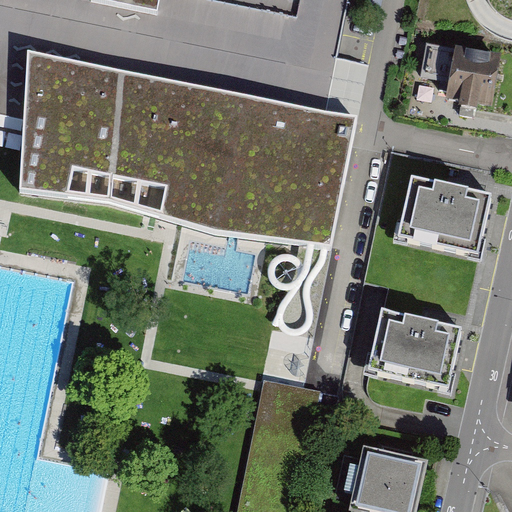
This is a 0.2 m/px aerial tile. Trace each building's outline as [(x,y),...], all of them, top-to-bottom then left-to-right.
[(161,0),(202,0),(297,19),(301,0),(70,0),(158,17),(161,0)] [(495,64),(449,56),(439,109),(485,117),(495,64)] [(29,59),(21,199),(110,209),(218,241),(228,242),(239,244),(331,255),(358,126),(121,78),(29,59)] [(492,203),(409,185),(396,242),(479,260),(492,203)] [(460,340),(379,323),(366,384),(447,401),(460,340)] [(298,511),(321,395),(266,384),(241,511),(298,511)] [(407,511),(417,464),(357,452),(344,511),(407,511)]
